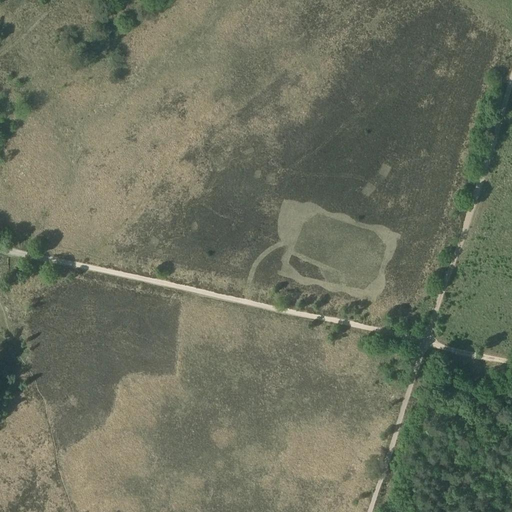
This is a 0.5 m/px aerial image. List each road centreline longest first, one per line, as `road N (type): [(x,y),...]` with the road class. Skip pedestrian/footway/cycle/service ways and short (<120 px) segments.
road 1 (track): [(424,344),(0,248)]
road 2 (track): [(511,75),(424,344)]
road 3 (track): [(424,344),(371,511)]
